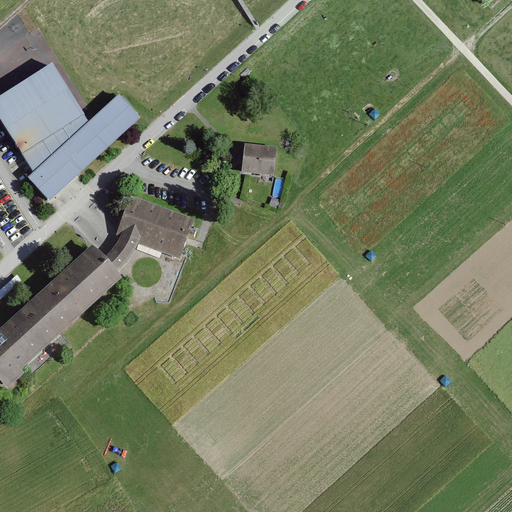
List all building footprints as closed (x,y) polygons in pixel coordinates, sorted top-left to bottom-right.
[(55,69),(0,103),(0,119),(25,159),(88,119),(55,69)] [(36,176),(32,180),(54,205),(145,123),(122,98),(92,126),(36,176)] [(92,126),(88,119),(25,159),(36,176),(92,126)] [(244,170),(272,174),(275,149),(247,146),(244,170)] [(197,222),(134,199),(120,236),(126,238),(143,244),(183,259),(197,222)] [(107,260),(120,274),(128,266),(136,257),(141,251),(143,244),(126,238),(124,245),(119,251),(112,257),(107,260)] [(97,249),(0,335),(0,376),(11,388),(128,283),(120,274),(107,260),(97,249)]
